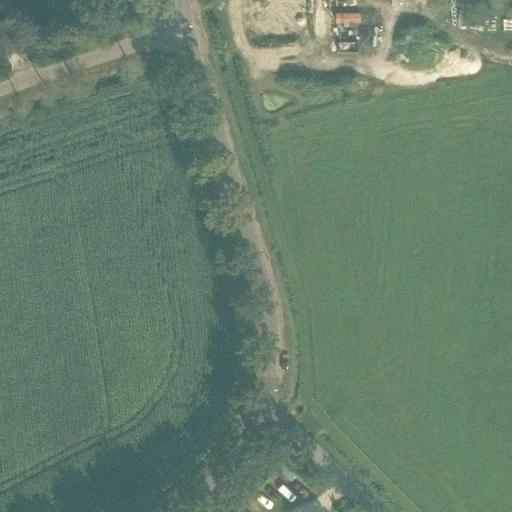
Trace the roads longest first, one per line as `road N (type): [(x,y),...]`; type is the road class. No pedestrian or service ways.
road 1 (unclassified): [(267,389),(275,300),(215,113),(189,0)]
road 2 (unclassified): [(138,511),(231,451),(264,411),(267,389)]
road 3 (unclassified): [(398,511),(267,389)]
